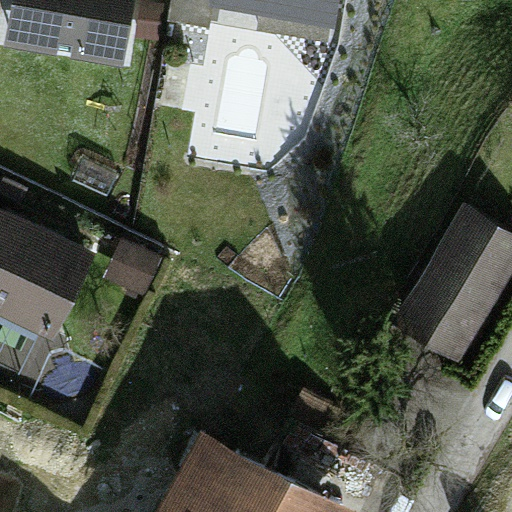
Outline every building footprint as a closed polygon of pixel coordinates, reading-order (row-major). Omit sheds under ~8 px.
[(10,0),(5,33),(131,52),(138,0),(10,0)] [(331,0),(265,0),(329,12),(331,0)] [(511,235),(467,210),(401,328),(458,359),(511,261),(511,235)] [(88,268),(0,221),(0,313),(50,340),(88,268)] [(330,511),(208,443),(169,511),(330,511)]
